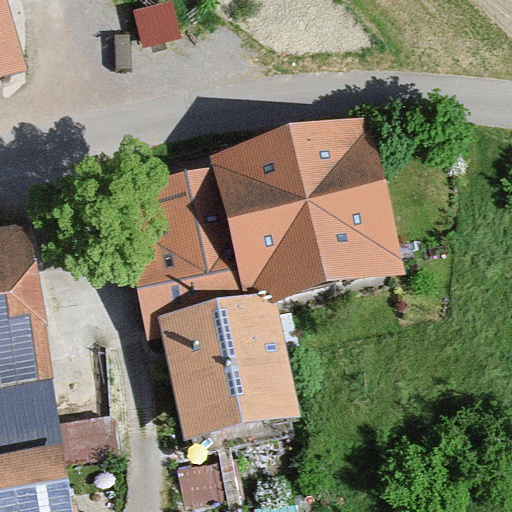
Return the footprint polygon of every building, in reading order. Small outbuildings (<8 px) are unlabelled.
[(0,0),(0,72),(25,65),(6,0),(0,0)] [(258,298),(401,265),(377,158),(347,164),(344,149),(267,166),(270,180),(233,189),(258,298)] [(0,403),(67,393),(40,231),(0,237),(0,403)] [(197,459),(313,436),(286,301),(171,324),(197,459)] [(0,511),(85,511),(73,450),(0,463),(0,511)]
